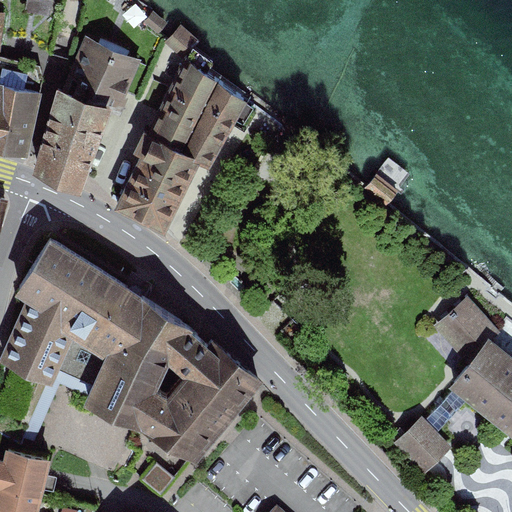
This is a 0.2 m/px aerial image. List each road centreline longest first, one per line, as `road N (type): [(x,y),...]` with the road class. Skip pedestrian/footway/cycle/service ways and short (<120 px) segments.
road 1 (primary): [(37,185),(136,237),(201,293),(410,511)]
road 2 (tertiary): [(0,301),(37,185)]
